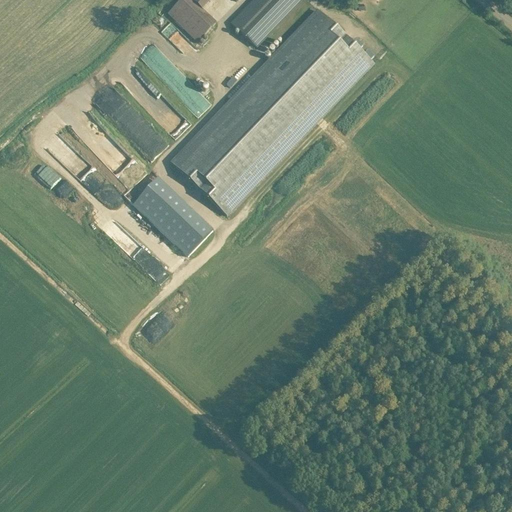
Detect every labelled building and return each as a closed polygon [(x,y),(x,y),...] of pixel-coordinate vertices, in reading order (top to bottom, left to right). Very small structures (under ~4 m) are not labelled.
[(202,11),(212,0),(233,0),(236,2),(238,0),(182,0),(168,15),(197,43),(215,24),(202,11)] [(254,0),(231,25),(256,48),(302,0),(254,0)] [(226,217),(373,65),(318,12),(171,164),(226,217)] [(162,32),(171,40),(177,33),(167,26),(162,32)] [(190,107),(199,116),(210,104),(201,96),(190,107)] [(188,257),(213,231),(155,175),(130,201),(188,257)]
